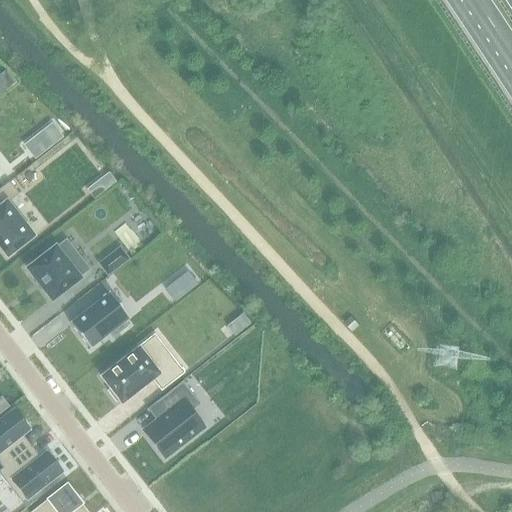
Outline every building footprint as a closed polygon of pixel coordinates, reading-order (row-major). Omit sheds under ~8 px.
[(0,247),(6,256),(32,235),(6,202),(18,193),(8,181),(0,187),(0,247)] [(54,246),(26,268),(51,300),(79,278),(78,276),(88,269),(76,254),(67,262),(54,246)] [(119,248),(99,263),(107,273),(127,258),(119,248)] [(109,293),(70,323),(88,347),(108,332),(112,336),(126,325),(123,321),(128,317),(109,293)] [(138,347),(100,376),(110,388),(107,391),(116,401),(118,399),(121,402),(152,378),(161,389),(182,372),(165,349),(149,361),(138,347)] [(157,419),(143,430),(164,457),(203,427),(190,410),(199,403),(182,382),(152,405),(159,414),(155,417),(157,419)] [(13,409),(0,418),(0,465),(1,467),(0,468),(0,469),(31,445),(22,434),(29,429),(13,409)] [(31,445),(0,469),(0,475),(21,503),(62,471),(46,451),(39,456),(31,445)] [(87,511),(66,484),(29,511),(87,511)]
